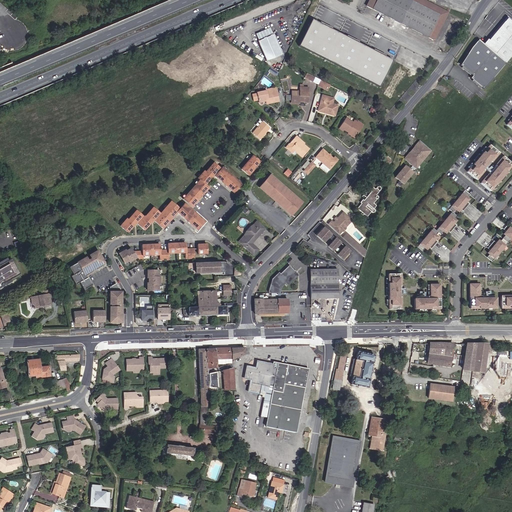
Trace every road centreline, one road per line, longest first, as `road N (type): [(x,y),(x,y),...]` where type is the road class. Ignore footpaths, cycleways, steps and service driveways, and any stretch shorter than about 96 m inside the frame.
road 1 (trunk): [(0,96),(227,0)]
road 2 (trunk): [(189,0),(0,80)]
road 3 (residential): [(209,233),(111,245),(129,291),(130,338)]
road 4 (tertiary): [(299,511),(329,333)]
road 5 (residential): [(455,330),(458,254),(511,190)]
road 6 (tertiary): [(256,276),(361,163)]
road 7 (residential): [(323,0),(446,61)]
road 8 (tertiary): [(361,163),(446,61)]
road 9 (tertiary): [(455,330),(329,333)]
